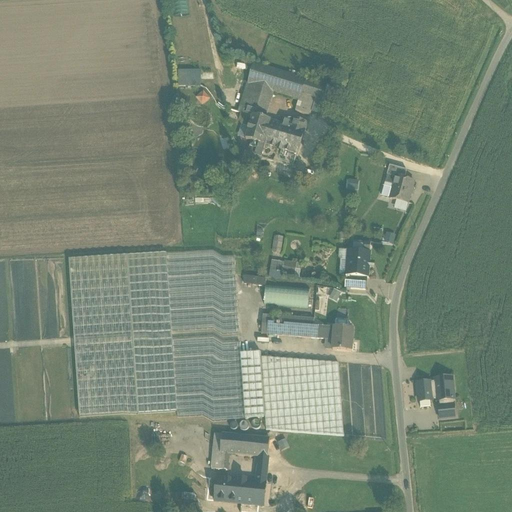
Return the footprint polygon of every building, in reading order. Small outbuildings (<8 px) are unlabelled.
[(178,22),(189,20),(186,0),(181,0),(176,1),(178,22)] [(268,70),(254,65),(248,84),(253,86),(262,89),(268,70)] [(326,88),(268,70),(262,89),(273,92),(300,101),(313,105),(315,98),(322,100),(326,88)] [(203,78),(181,78),(181,90),(203,90),(203,78)] [(248,84),(239,114),(242,114),(241,118),(240,121),(242,125),(250,128),(255,111),(257,104),(248,101),(253,86),(248,84)] [(262,89),(253,86),(248,101),(257,104),(262,89)] [(273,92),(262,89),(257,104),(255,111),(266,115),(273,92)] [(313,105),(300,101),(293,121),(307,125),(313,105)] [(266,115),(255,111),(253,117),(264,121),(266,115)] [(264,121),(253,117),(250,128),(246,141),(252,143),(263,146),(270,123),(264,121)] [(291,129),(270,123),(263,146),(252,143),(250,147),(248,154),(247,153),(245,159),(244,159),(242,166),(239,165),(236,173),(233,172),(232,176),(241,179),(245,167),(257,171),(261,159),(293,169),(307,125),(293,121),(291,129)] [(389,167),(383,166),(381,175),(387,177),(389,167)] [(407,172),(390,167),(389,167),(387,177),(395,179),(396,178),(404,181),(407,172)] [(395,179),(387,177),(382,198),(390,200),(408,206),(414,183),(404,181),(396,178),(395,179)] [(359,190),(359,180),(348,180),(348,190),(359,190)] [(394,245),(396,236),(387,233),(384,242),(394,245)] [(280,254),(283,237),(274,236),(271,252),(280,254)] [(370,254),(348,252),(347,262),(351,262),(350,277),(368,279),(370,254)] [(234,258),(168,262),(173,339),(239,335),(234,258)] [(168,262),(71,269),(81,426),(179,419),(173,339),(168,262)] [(294,265),(285,264),(283,273),(293,275),(294,265)] [(310,290),(266,286),(264,306),(308,310),(310,290)] [(329,299),(337,302),(341,293),(333,290),(329,299)] [(271,317),(263,316),(261,335),(269,336),(271,317)] [(284,318),(271,317),(269,336),(282,337),(284,318)] [(311,320),(284,318),(282,337),(309,340),(311,320)] [(334,329),(314,327),(314,321),(311,320),(309,340),(333,342),(332,352),(351,353),(353,331),(349,330),(334,329)] [(348,321),(337,320),(335,322),(334,329),(349,330),(349,323),(348,321)] [(240,344),(174,348),(179,419),(179,425),(245,420),(241,355),(240,344)] [(261,354),(241,355),(245,420),(265,419),(261,359),(261,354)] [(261,359),(265,419),(266,431),(344,437),(339,365),(261,359)] [(452,379),(435,380),(435,384),(437,400),(437,403),(439,403),(453,401),(454,401),(452,379)] [(430,385),(430,383),(417,385),(418,402),(432,400),(430,385)] [(440,407),(439,408),(440,421),(455,419),(454,406),(440,407)] [(222,437),(213,436),(211,462),(220,462),(220,455),(222,437)] [(222,437),(220,455),(228,456),(255,458),(259,459),(267,459),(268,441),(222,437)] [(220,455),(220,462),(211,462),(210,470),(227,471),(228,456),(220,455)] [(197,478),(202,471),(195,466),(190,472),(197,478)] [(266,466),(258,466),(257,483),(264,484),(266,466)] [(215,502),(216,480),(209,479),(207,502),(215,502)] [(246,482),(216,480),(215,502),(244,505),(246,482)] [(257,483),(246,482),(244,505),(263,506),(264,484),(257,483)] [(184,498),(184,509),(197,510),(198,499),(184,498)]
